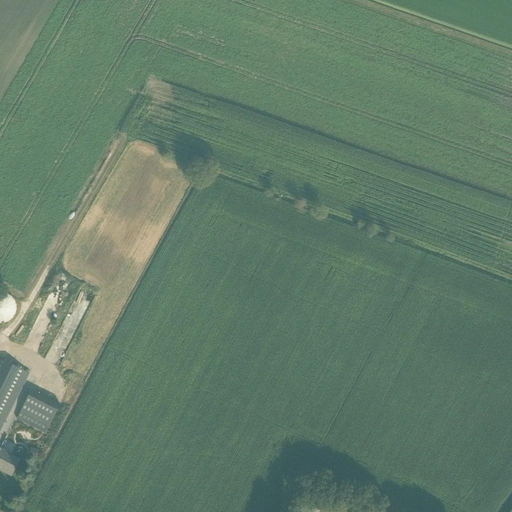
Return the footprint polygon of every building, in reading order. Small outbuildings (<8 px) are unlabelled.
[(32,276),(41,263),(33,258),(24,271),(32,276)] [(0,323),(1,324),(3,323),(5,323),(6,323),(7,322),(9,321),(10,321),(11,320),(12,319),(13,318),(13,317),(14,316),(14,315),(15,313),(15,312),(16,311),(16,310),(16,308),(16,307),(16,306),(16,305),(15,304),(15,303),(14,301),(13,299),(12,297),(11,296),(9,295),(8,295),(7,294),(6,293),(4,293),(3,293),(1,292),(0,292),(0,323)] [(72,339),(60,333),(47,357),(52,360),(54,357),(60,361),(72,339)] [(0,431),(29,374),(0,358),(0,431)] [(17,420),(47,431),(56,406),(27,395),(17,420)] [(1,468),(12,474),(19,460),(5,454),(6,452),(0,448),(0,470),(1,468)] [(31,448),(28,456),(35,458),(38,450),(31,448)]
